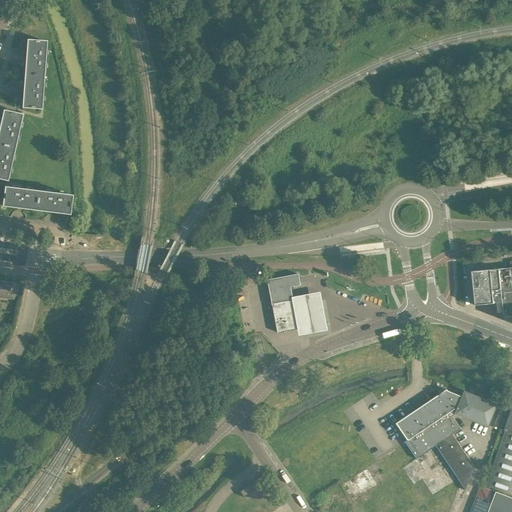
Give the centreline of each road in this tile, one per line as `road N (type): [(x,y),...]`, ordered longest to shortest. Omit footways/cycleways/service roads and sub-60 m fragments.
road 1 (tertiary): [(37,256),(273,248),(385,223)]
road 2 (unclassified): [(235,418),(294,361),(431,307)]
road 3 (track): [(78,511),(87,444),(136,353)]
road 4 (unclassified): [(134,511),(235,418)]
road 5 (residential): [(0,377),(25,332),(37,256)]
